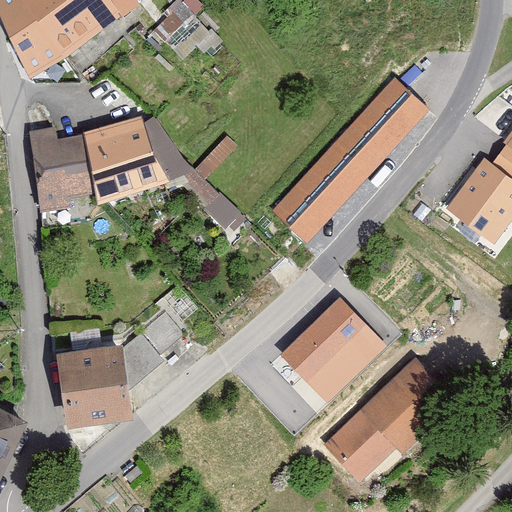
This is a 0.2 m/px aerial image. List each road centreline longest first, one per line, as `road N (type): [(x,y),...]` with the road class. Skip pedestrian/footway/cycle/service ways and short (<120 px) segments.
road 1 (tertiary): [(441,132),(315,276),(46,511)]
road 2 (residential): [(0,70),(17,135),(46,390),(23,511)]
road 3 (tertiary): [(496,0),(483,69),(441,132)]
